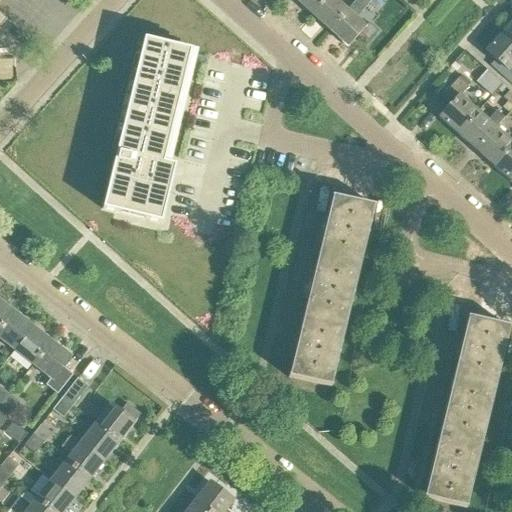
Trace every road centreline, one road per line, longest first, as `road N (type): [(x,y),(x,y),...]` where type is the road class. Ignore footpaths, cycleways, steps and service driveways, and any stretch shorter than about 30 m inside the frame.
road 1 (unclassified): [(0,252),(328,511)]
road 2 (residential): [(288,59),(268,143),(377,168),(393,155)]
road 3 (residential): [(426,184),(406,262),(511,281)]
road 4 (residential): [(115,0),(0,130)]
road 5 (residential): [(288,59),(393,155)]
